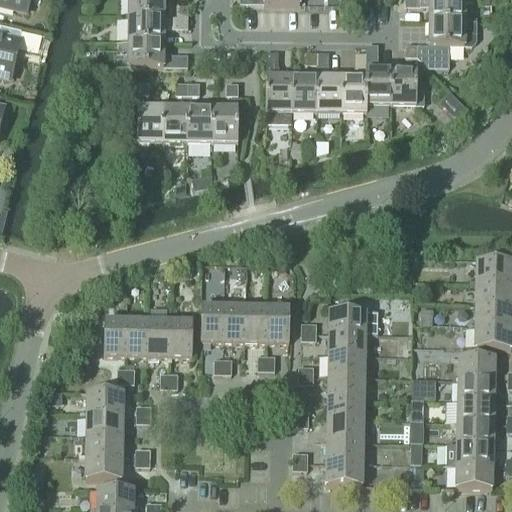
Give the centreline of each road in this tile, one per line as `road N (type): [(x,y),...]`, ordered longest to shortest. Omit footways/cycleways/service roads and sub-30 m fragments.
road 1 (residential): [(511,107),(499,139),(462,171),(258,230),(46,277)]
road 2 (residential): [(46,277),(0,483)]
road 3 (residential): [(226,0),(230,36),(387,40)]
